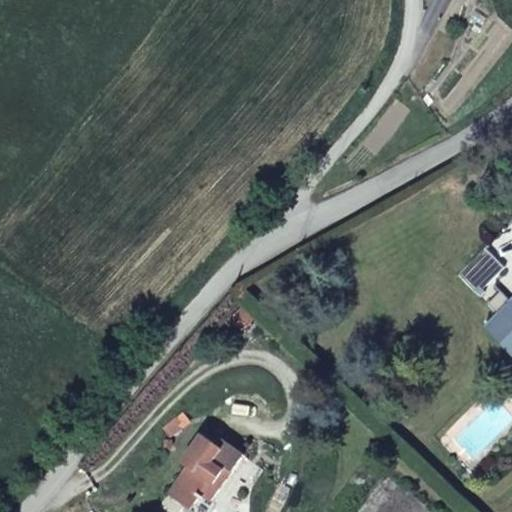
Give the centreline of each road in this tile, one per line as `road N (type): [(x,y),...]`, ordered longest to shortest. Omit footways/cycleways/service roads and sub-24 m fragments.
road 1 (unclassified): [(269,238),(225,273),(27,511)]
road 2 (unclassified): [(412,0),(411,34),(397,71),(317,164),(269,238)]
road 3 (unclassified): [(511,110),(464,144),(269,238)]
